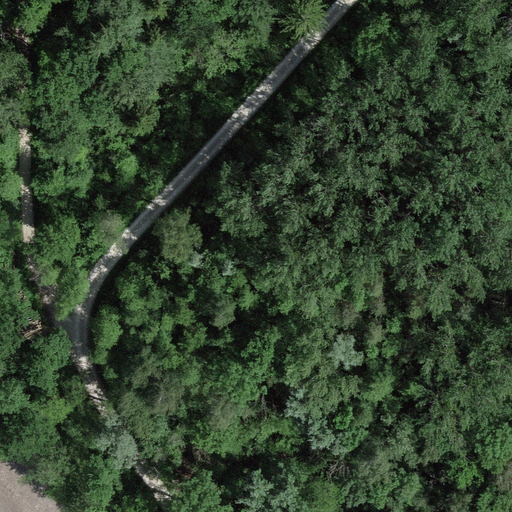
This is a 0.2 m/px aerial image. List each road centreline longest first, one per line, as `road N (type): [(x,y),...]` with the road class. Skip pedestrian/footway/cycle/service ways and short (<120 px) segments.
road 1 (track): [(346,0),(65,318),(95,391),(175,511)]
road 2 (track): [(21,0),(32,261),(65,318)]
